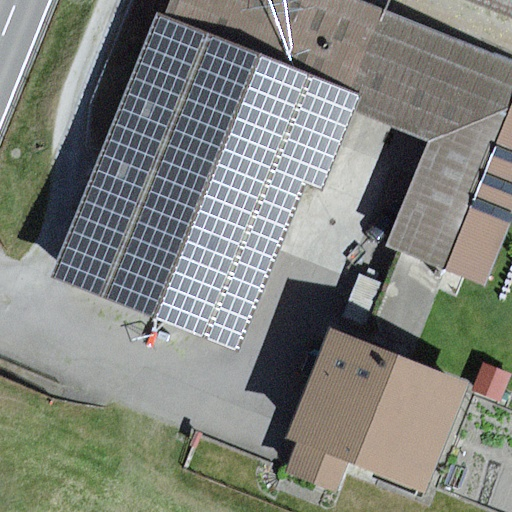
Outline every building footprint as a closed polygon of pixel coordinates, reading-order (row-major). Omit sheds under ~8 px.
[(511,66),(346,0),(176,0),(168,20),(362,98),(357,111),(428,140),(384,248),(398,254),(448,274),(492,162),(511,113),(511,66)] [(511,0),(470,0),(511,16),(511,0)] [(168,20),(157,17),(52,280),(238,354),(306,183),(325,190),(357,111),(362,98),(168,20)] [(511,113),(492,162),(448,274),(485,286),(511,219),(511,113)] [(398,254),(368,327),(415,346),(448,274),(398,254)] [(469,384),(332,330),(289,437),(299,441),(354,463),(426,492),(469,384)] [(511,375),(485,365),(474,393),(501,404),(511,375)] [(354,463),(299,441),(286,472),(342,494),(354,463)]
